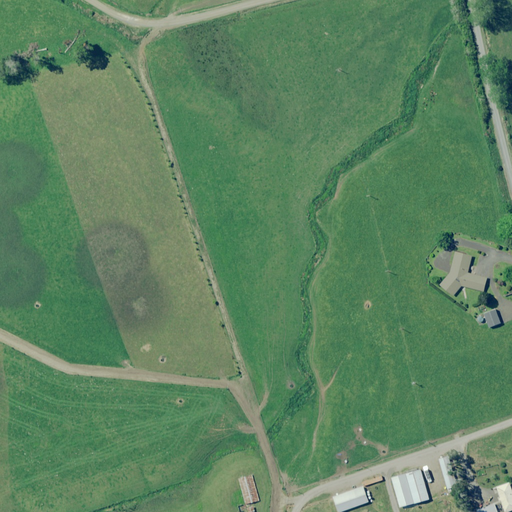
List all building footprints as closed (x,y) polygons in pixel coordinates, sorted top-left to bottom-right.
[(472,257),(455,252),(450,273),(440,285),(452,296),(462,287),(483,292),(487,279),(467,274),(472,257)] [(500,324),(496,310),(484,314),(489,328),(500,324)] [(453,493),(452,488),(460,485),(451,456),(439,460),(447,489),(449,494),(453,493)] [(429,500),(421,470),(391,478),(399,508),(429,500)] [(259,501),(252,475),(238,479),(245,505),(259,501)] [(507,511),(511,510),(511,492),(509,483),(496,488),(504,511),(507,511)] [(341,511),(368,503),(363,487),(333,498),(337,511),(341,511)]
